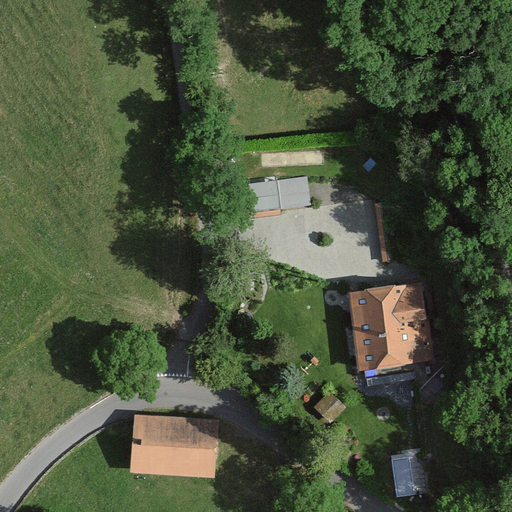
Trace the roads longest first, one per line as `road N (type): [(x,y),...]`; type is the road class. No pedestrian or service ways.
road 1 (unclassified): [(381,511),(258,419),(178,387),(107,410),(0,506)]
road 2 (unknown): [(226,253),(256,236),(314,236),(340,245),(361,266)]
